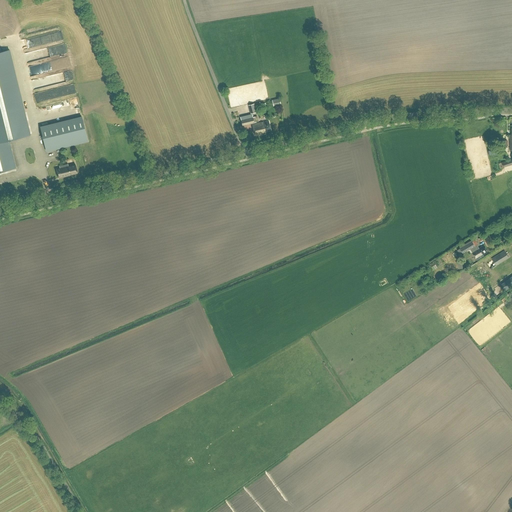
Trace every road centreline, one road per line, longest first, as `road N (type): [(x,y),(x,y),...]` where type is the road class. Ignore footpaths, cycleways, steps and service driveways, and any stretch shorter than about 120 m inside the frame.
road 1 (tertiary): [(245,152),(390,117),(511,109)]
road 2 (tertiary): [(0,212),(245,152)]
road 3 (unclassified): [(245,152),(184,0)]
